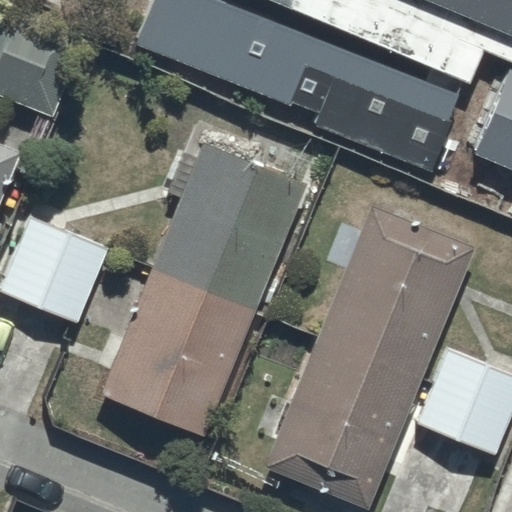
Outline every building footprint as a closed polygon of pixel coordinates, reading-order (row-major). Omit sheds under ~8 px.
[(12,0),(0,0),(0,86),(51,110),(84,29),(12,0)] [(511,46),(496,41),(458,134),(511,155),(511,46)] [(303,174),(200,130),(192,153),(178,149),(164,182),(179,189),(97,379),(196,422),(303,174)] [(0,176),(15,139),(0,132),(0,176)] [(467,239),(368,199),(355,229),(339,222),(325,258),(343,265),(264,457),(362,497),(467,239)] [(107,238),(27,207),(0,275),(0,286),(77,316),(107,238)] [(511,395),(511,368),(443,339),(415,412),(491,445),(511,395)]
